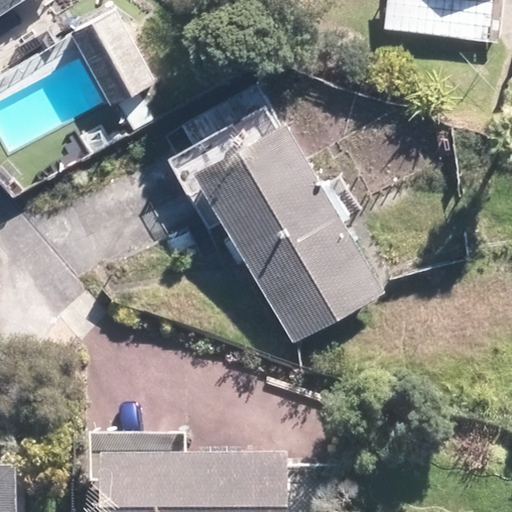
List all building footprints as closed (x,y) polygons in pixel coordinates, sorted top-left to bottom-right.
[(0,0),(0,11),(18,0),(0,0)] [(142,0),(108,0),(79,14),(118,98),(176,71),(142,0)] [(396,0),(394,30),(499,39),(502,0),(396,0)] [(395,283),(306,94),(208,140),(297,329),(395,283)] [(306,511),(309,449),(124,442),(121,511),(306,511)] [(0,511),(28,511),(31,458),(0,456),(0,511)] [(471,511),(421,502),(418,511),(471,511)]
